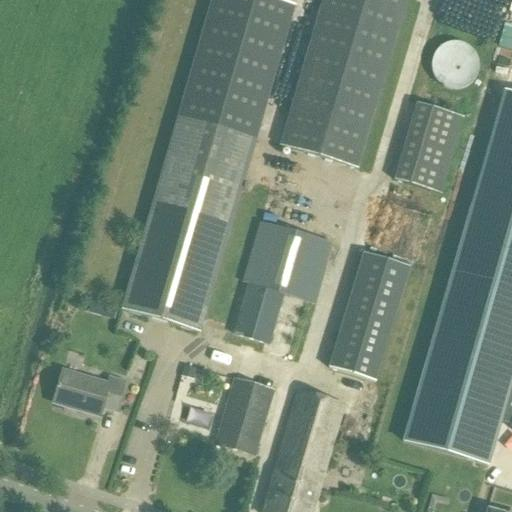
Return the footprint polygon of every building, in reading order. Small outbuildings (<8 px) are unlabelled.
[(211,0),(177,118),(255,141),(294,8),(265,0),(211,0)] [(322,0),(279,149),(357,171),(406,0),(322,0)] [(456,92),(459,92),(461,91),(464,90),(467,89),(469,88),(471,86),(473,84),(475,82),(476,80),(477,77),(478,75),(479,72),(479,69),(479,66),(479,64),(478,61),(477,58),(476,56),(475,54),(473,52),(471,50),(469,48),(466,47),(464,46),(461,45),(458,44),(456,44),(453,44),(450,44),(448,45),(445,46),(443,47),(440,49),(438,51),(436,53),(435,55),(434,57),(432,60),(432,63),(431,65),(431,68),(431,71),(432,74),(433,76),(434,79),(435,81),(437,83),(439,85),(441,87),(443,89),(445,90),(448,91),(451,91),(453,92),(456,92)] [(511,95),(504,93),(410,417),(403,443),(488,467),(500,422),(501,417),(511,380),(511,95)] [(393,182),(441,196),(463,119),(416,105),(393,182)] [(121,312),(150,320),(151,319),(170,325),(169,326),(199,335),(255,141),(177,118),(121,312)] [(329,245),(259,225),(245,273),(250,274),(236,324),(273,334),(284,297),(312,305),(329,245)] [(328,370),(374,384),(408,269),(362,255),(328,370)] [(75,411),(95,417),(99,418),(102,409),(115,413),(124,384),(109,379),(107,386),(61,373),(53,403),(76,409),(75,411)] [(511,380),(501,417),(500,422),(511,426),(510,430),(511,431),(511,380)] [(223,418),(215,447),(253,458),(272,393),(234,381),(225,411),(228,411),(226,417),(226,419),(223,418)] [(297,393),(290,417),(262,511),(312,511),(344,407),(297,393)]
